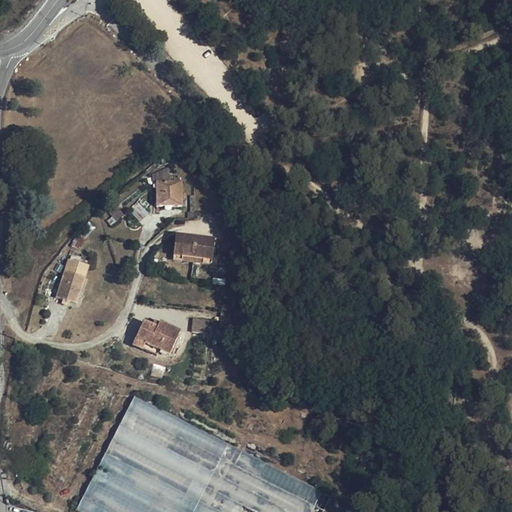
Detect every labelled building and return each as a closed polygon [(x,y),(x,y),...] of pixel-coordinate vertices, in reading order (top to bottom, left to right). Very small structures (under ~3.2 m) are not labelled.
[(181,182),(156,182),(157,207),(181,206),(181,182)] [(213,241),(174,236),(172,256),(180,257),(180,262),(201,264),(202,260),(210,261),(213,241)] [(89,268),(68,261),(56,297),(77,304),(89,268)] [(153,321),(144,317),(134,336),(144,342),(143,344),(157,351),(168,356),(179,332),(159,323),(158,324),(156,328),(151,326),(153,321)] [(192,318),(191,332),(207,333),(207,319),(192,318)] [(144,342),(134,336),(131,344),(154,356),(157,351),(143,344),(144,342)] [(308,511),(320,485),(129,399),(77,511),(308,511)]
